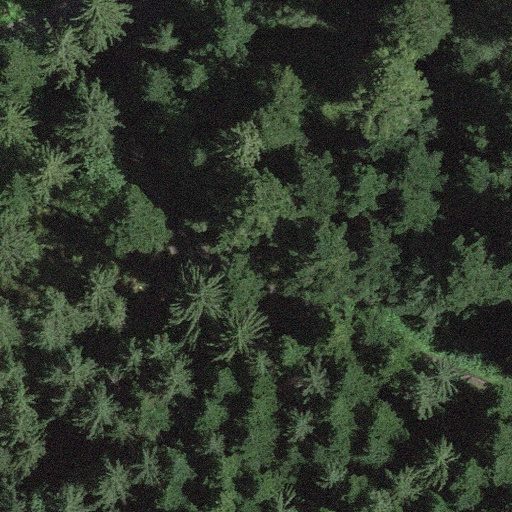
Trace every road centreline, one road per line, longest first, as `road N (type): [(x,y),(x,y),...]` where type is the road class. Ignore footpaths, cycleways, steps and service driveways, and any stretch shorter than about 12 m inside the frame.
road 1 (track): [(157,0),(131,90),(131,148),(150,204),(202,264),(350,333),(511,393)]
road 2 (track): [(0,378),(511,319)]
